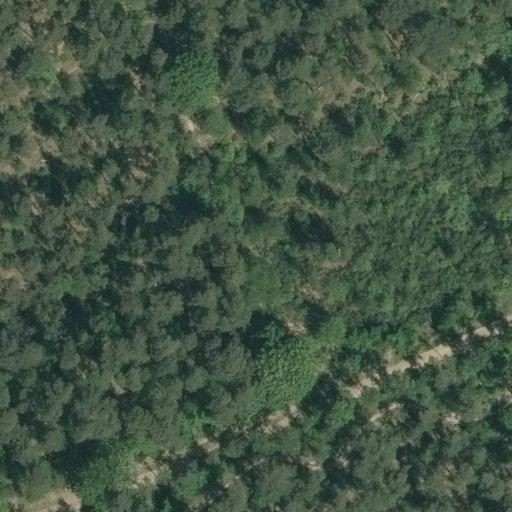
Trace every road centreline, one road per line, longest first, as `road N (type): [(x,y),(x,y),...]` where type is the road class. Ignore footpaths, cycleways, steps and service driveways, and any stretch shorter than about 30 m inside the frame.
road 1 (track): [(55,511),(287,423)]
road 2 (track): [(287,423),(511,325)]
